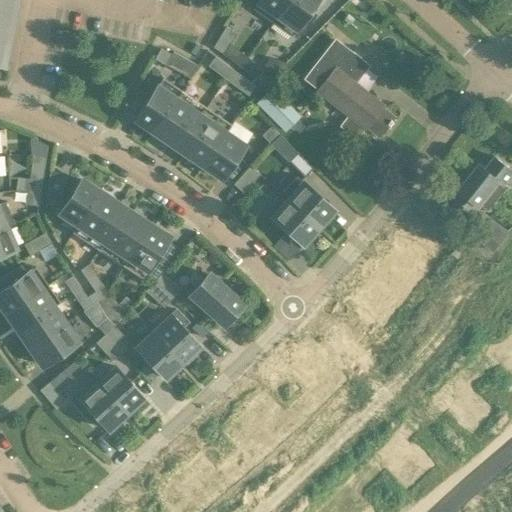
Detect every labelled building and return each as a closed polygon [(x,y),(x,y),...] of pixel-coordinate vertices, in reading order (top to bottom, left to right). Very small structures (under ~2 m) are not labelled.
[(0,0),(0,50),(10,0),(0,0)] [(271,22),(286,0),(257,0),(252,8),(271,22)] [(286,0),(271,22),(291,36),(295,29),(302,34),(316,14),(309,9),(315,0),(286,0)] [(212,47),(222,53),(235,32),(225,26),(212,47)] [(355,139),(363,128),(364,127),(376,136),(391,117),(379,108),(380,106),(352,84),(366,66),(333,41),(303,80),(317,91),(317,92),(348,116),(339,127),(355,139)] [(165,65),(171,54),(160,48),(154,59),(165,65)] [(207,66),(217,73),(224,63),(214,56),(207,66)] [(224,63),(217,73),(227,81),(234,71),(224,63)] [(271,76),(262,68),(254,78),(264,86),(271,76)] [(227,81),(237,88),(244,78),(234,71),(227,81)] [(153,131),(180,90),(162,78),(134,118),(153,131)] [(254,86),(244,78),(237,88),(247,95),(254,86)] [(300,116),(270,87),(255,103),(284,132),(300,116)] [(177,148),(205,107),(180,90),(153,131),(177,148)] [(224,132),(225,133),(231,124),(205,107),(177,148),(202,165),(224,132)] [(261,135),(269,143),(278,134),(270,126),(261,135)] [(224,132),(202,165),(221,177),(243,145),(225,133),(224,132)] [(296,152),(278,134),(269,143),(287,161),(296,152)] [(28,179),(41,180),(45,156),(32,154),(28,179)] [(506,185),(511,176),(511,174),(494,160),(485,172),(478,168),(458,193),(458,194),(451,202),(471,218),(478,209),(482,205),(488,210),(507,186),(505,185),(506,185)] [(249,165),(233,184),(242,192),(259,174),(249,165)] [(62,200),(65,174),(49,172),(45,198),(62,200)] [(280,193),(318,227),(334,209),(296,175),(280,193)] [(41,180),(28,179),(16,177),(15,189),(39,193),(41,180)] [(77,224),(99,191),(80,179),(59,212),(77,224)] [(77,224),(71,232),(97,249),(124,208),(99,191),(77,224)] [(302,245),(318,227),(280,193),(264,211),(302,245)] [(4,201),(0,202),(0,228),(6,226),(13,223),(4,201)] [(124,208),(97,249),(122,265),(149,224),(124,208)] [(493,250),(505,235),(481,216),(469,231),(493,250)] [(149,224),(122,265),(141,278),(168,236),(149,224)] [(0,254),(15,248),(6,226),(0,228),(0,254)] [(42,248),(51,243),(45,232),(23,244),(29,255),(42,248)] [(407,236),(386,261),(415,286),(432,266),(414,251),(419,246),(407,236)] [(386,261),(371,279),(400,303),(415,286),(386,261)] [(496,262),(489,270),(497,276),(503,268),(496,262)] [(79,270),(87,280),(95,275),(87,264),(79,270)] [(465,273),(473,279),(479,272),(479,271),(471,265),(465,273)] [(0,305),(5,313),(47,284),(34,266),(0,289),(0,305)] [(161,272),(153,281),(172,298),(180,288),(161,272)] [(190,292),(224,323),(241,304),(207,273),(190,292)] [(71,292),(79,286),(71,275),(63,281),(71,292)] [(87,280),(94,291),(102,285),(95,275),(87,280)] [(371,279),(349,304),(361,314),(365,308),(383,323),(400,303),(371,279)] [(172,298),(153,281),(145,290),(163,307),(172,298)] [(58,300),(47,284),(5,313),(17,330),(52,306),(52,305),(58,300)] [(108,294),(102,285),(94,291),(90,294),(96,302),(108,294)] [(71,292),(78,302),(86,297),(86,296),(79,286),(71,292)] [(96,302),(90,294),(86,296),(86,297),(78,302),(84,311),(96,302)] [(116,303),(108,312),(118,321),(126,312),(116,303)] [(64,322),(52,306),(17,330),(29,347),(64,322)] [(152,330),(182,362),(199,345),(170,314),(152,330)] [(104,334),(113,325),(105,317),(96,325),(104,334)] [(443,327),(436,321),(429,329),(436,335),(443,327)] [(64,322),(29,347),(41,365),(74,338),(64,322)] [(104,334),(121,352),(130,344),(113,325),(104,334)] [(182,362),(152,330),(135,347),(164,378),(182,362)] [(511,333),(492,350),(508,369),(503,374),(511,383),(511,333)] [(121,352),(104,334),(95,342),(112,360),(121,352)] [(316,337),(292,361),(325,396),(344,377),(324,356),(329,351),(316,337)] [(408,366),(401,359),(394,367),(401,374),(408,366)] [(96,382),(125,414),(143,398),(114,366),(96,382)] [(458,377),(437,395),(457,417),(452,421),(464,435),(490,412),(458,377)] [(39,390),(55,409),(65,400),(49,381),(39,390)] [(107,429),(125,414),(96,382),(73,403),(89,421),(95,415),(107,429)] [(272,393),(248,415),(275,445),(294,427),(277,408),(282,404),(272,393)] [(239,417),(225,429),(256,462),(275,445),(248,415),(242,420),(239,417)] [(336,442),(330,435),(322,442),(328,449),(336,442)] [(394,435),(374,453),(406,488),(431,465),(419,451),(414,456),(394,435)] [(342,451),(335,444),(327,451),(334,458),(342,451)] [(189,471),(184,476),(212,505),(231,487),(200,454),(186,467),(189,471)] [(380,473),(372,464),(363,454),(353,463),(361,473),(370,482),(380,473)] [(175,477),(162,490),(182,511),(204,511),(212,505),(184,476),(178,481),(175,477)] [(343,486),(324,504),(330,511),(374,511),(375,511),(365,500),(360,505),(343,486)] [(278,497),(271,489),(264,495),(271,503),(278,497)] [(268,507),(272,511),(277,511),(282,508),(275,500),(268,507)]
